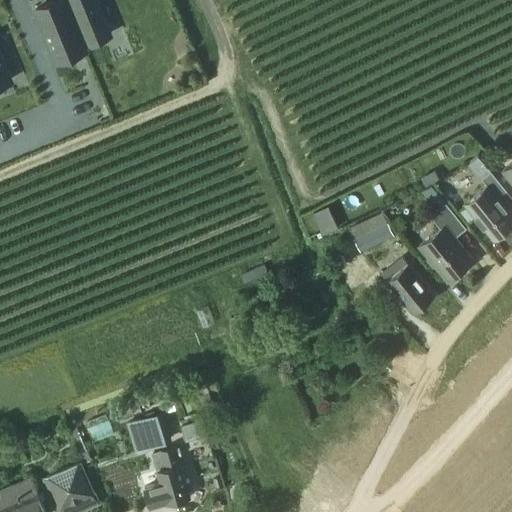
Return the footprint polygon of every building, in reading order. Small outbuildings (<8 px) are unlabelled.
[(85,35),(86,34),(107,26),(108,26),(97,0),(96,0),(75,9),(74,9),(75,11),(72,13),(66,0),(57,0),(36,9),(57,61),(86,48),(81,34),(84,33),(85,35)] [(0,53),(0,84),(11,80),(0,53)] [(511,162),(503,171),(511,181),(511,162)] [(487,184),(464,202),(494,239),(511,224),(511,213),(502,201),(511,193),(491,169),(481,177),(487,184)] [(440,228),(419,245),(448,280),(454,275),(457,278),(469,268),(467,265),(474,259),(456,237),(467,228),(446,202),(430,214),(440,228)] [(329,206),(313,213),(322,235),(339,228),(329,206)] [(355,238),(360,251),(395,235),(388,222),(355,238)] [(381,272),(387,280),(414,312),(436,294),(403,255),(381,272)] [(134,423),(138,436),(141,449),(174,440),(166,413),(134,423)] [(182,426),(185,438),(205,432),(201,420),(182,426)] [(164,469),(157,471),(161,482),(145,487),(150,507),(167,502),(190,495),(181,464),(176,446),(160,451),(164,469)] [(81,461),(43,477),(59,511),(79,511),(101,503),(96,490),(94,491),(81,461)] [(0,511),(45,511),(31,477),(0,489),(0,511)]
